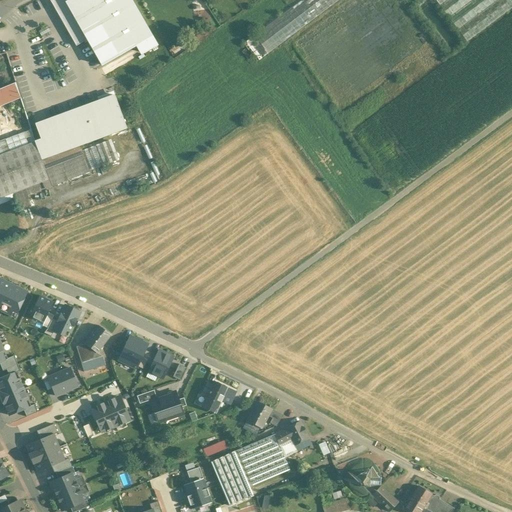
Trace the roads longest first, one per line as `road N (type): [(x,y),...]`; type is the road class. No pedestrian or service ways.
road 1 (residential): [(501,511),(140,323),(0,262)]
road 2 (track): [(192,350),(511,110)]
